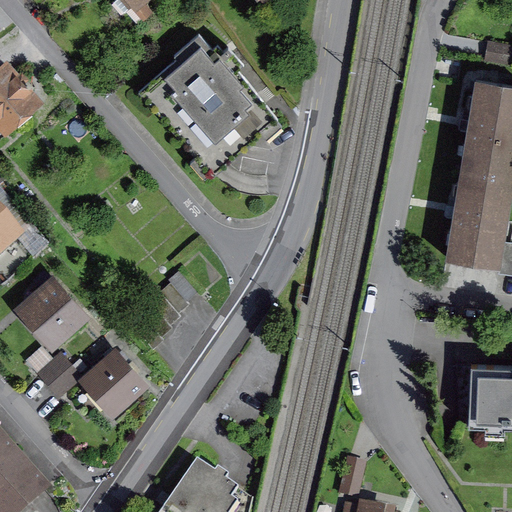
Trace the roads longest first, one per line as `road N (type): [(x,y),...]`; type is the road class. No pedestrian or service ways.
road 1 (residential): [(4,0),(207,226),(275,270)]
road 2 (residential): [(385,291),(425,53),(442,0)]
road 3 (tertiary): [(275,270),(114,504)]
road 4 (tertiary): [(344,0),(311,190),(275,270)]
road 5 (residential): [(448,511),(390,414),(385,291)]
road 6 (residential): [(0,389),(62,461),(114,504)]
road 7 (residential): [(385,291),(511,310)]
